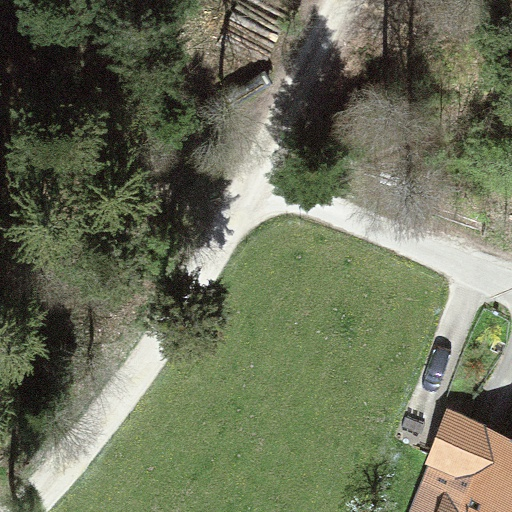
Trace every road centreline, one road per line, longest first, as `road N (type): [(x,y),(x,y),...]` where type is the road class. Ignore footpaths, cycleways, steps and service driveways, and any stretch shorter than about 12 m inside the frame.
road 1 (unclassified): [(23,511),(152,351),(253,184)]
road 2 (unclassified): [(511,281),(253,184)]
road 3 (unclassified): [(253,184),(339,0)]
